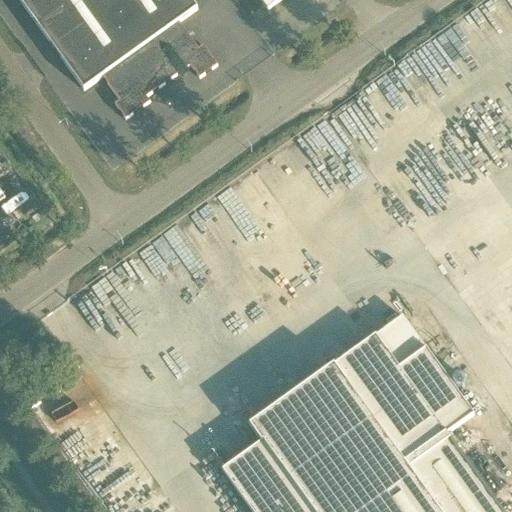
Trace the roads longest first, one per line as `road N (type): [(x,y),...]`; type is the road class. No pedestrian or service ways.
road 1 (unclassified): [(437,0),(119,227)]
road 2 (unknown): [(511,399),(438,307),(397,275),(327,284),(210,344)]
road 3 (unknown): [(0,3),(102,132),(137,131),(190,98)]
road 4 (unclassified): [(119,227),(0,65)]
road 5 (unclassified): [(119,227),(0,312)]
road 6 (unknown): [(46,279),(117,403)]
road 7 (unknown): [(117,403),(186,511)]
